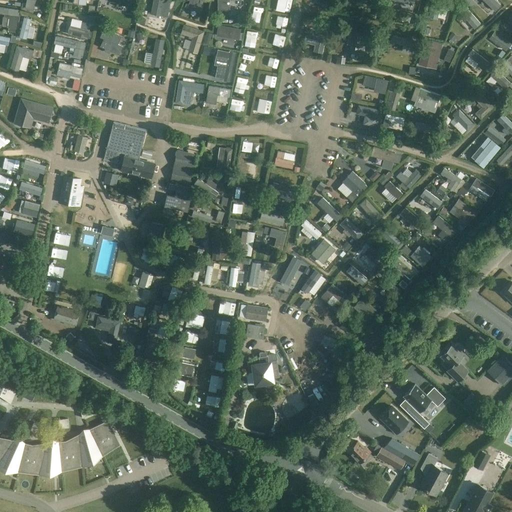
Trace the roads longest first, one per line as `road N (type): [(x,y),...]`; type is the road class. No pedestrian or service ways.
road 1 (tertiary): [(292,469),(221,441),(0,321)]
road 2 (unclassified): [(292,469),(511,239)]
road 3 (track): [(511,185),(358,341),(289,321)]
